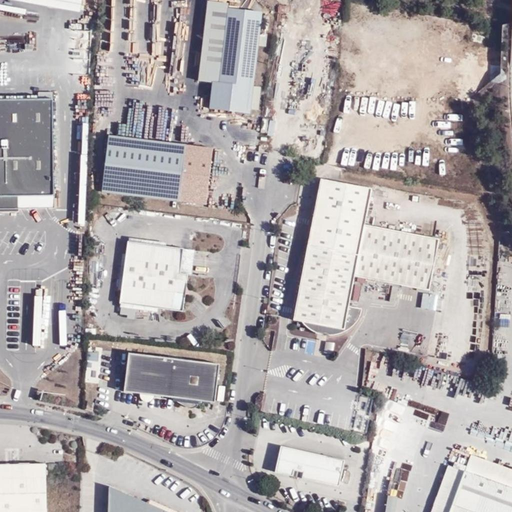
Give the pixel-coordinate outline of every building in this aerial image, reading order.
[(82,0),(5,0),(80,14),(82,0)] [(261,87),(254,86),(259,46),(260,39),(266,40),(267,34),(260,33),(263,12),(229,8),(229,4),(209,1),(200,81),(213,83),(210,109),(251,113),(251,109),(258,110),(261,87)] [(0,208),(55,208),(55,196),(54,99),(0,99),(0,208)] [(240,123),(236,130),(245,137),(250,130),(240,123)] [(109,136),(102,192),(207,205),(214,148),(109,136)] [(350,307),(355,277),(430,291),(440,239),(366,225),(373,189),(321,179),(318,194),(294,320),(331,327),(330,336),(334,335),(339,334),(343,333),(347,331),(351,328),(356,324),(359,320),(360,318),(361,314),(363,309),(350,307)] [(136,319),(137,310),(159,313),(159,309),(184,312),(188,274),(192,275),(195,250),(166,247),(167,243),(128,238),(120,306),(122,307),(121,314),(127,315),(126,318),(136,319)] [(422,309),(434,309),(435,293),(422,293),(422,309)] [(42,295),(29,296),(30,344),(43,344),(42,295)] [(333,354),(335,342),(327,340),(325,352),(333,354)] [(214,402),(218,364),(129,353),(124,392),(172,398),(180,404),(189,407),(194,407),(199,405),(202,401),(214,402)] [(281,446),(275,473),(340,487),(345,460),(281,446)] [(448,465),(431,511),(511,511),(511,469),(471,455),(465,472),(448,465)] [(0,464),(0,511),(47,511),(46,464),(0,464)] [(146,502),(109,486),(108,511),(177,511),(150,500),(146,502)] [(384,511),(393,511),(394,494),(385,494),(384,511)]
